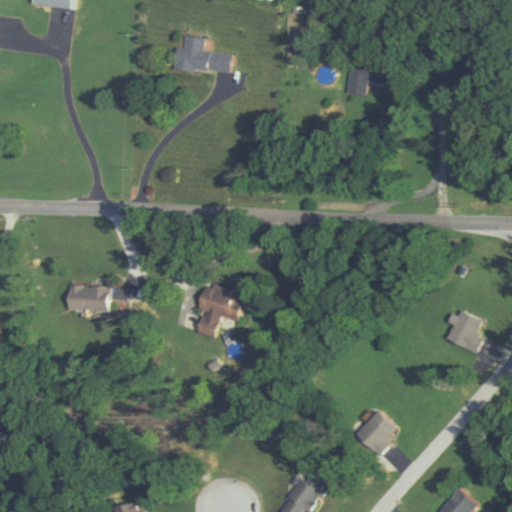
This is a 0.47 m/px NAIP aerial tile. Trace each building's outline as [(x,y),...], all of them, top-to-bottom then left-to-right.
[(203,38),(183,37),(182,47),(173,47),(172,69),(228,73),(229,53),(202,51),(203,38)] [(349,58),(347,94),(367,95),(367,84),(391,85),(392,61),(349,58)] [(256,297),(213,284),(205,312),(248,325),(256,297)] [(77,286),(77,311),(118,311),(118,286),(77,286)] [(475,334),(483,321),(460,309),(445,337),(476,353),(484,338),(475,334)] [(9,316),(0,316),(0,340),(9,340),(9,316)] [(378,455),(399,429),(375,409),(354,435),(378,455)] [(276,510),(277,511),(302,511),(323,483),(305,470),(276,510)] [(466,511),(474,503),(456,488),(435,511),(466,511)]
